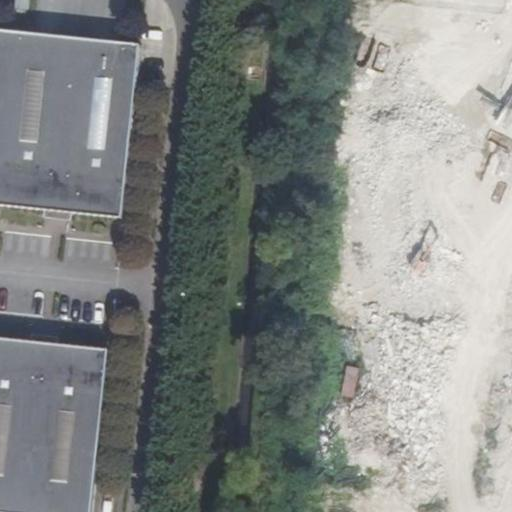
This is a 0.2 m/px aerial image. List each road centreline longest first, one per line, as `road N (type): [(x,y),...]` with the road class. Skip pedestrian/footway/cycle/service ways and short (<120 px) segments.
road 1 (unclassified): [(192,0),(138,511)]
road 2 (primary): [(396,475),(490,0)]
road 3 (primary): [(396,475),(335,472),(285,485),(245,511)]
